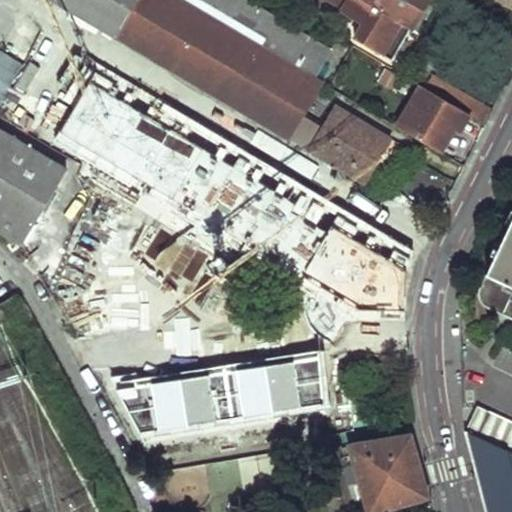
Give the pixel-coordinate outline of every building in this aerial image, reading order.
[(119,37),(291,137),(312,103),(323,84),(295,67),(311,38),(246,0),(94,0),(92,3),(127,24),(119,37)] [(365,23),(356,39),(394,61),(413,29),(364,0),(341,0),(338,7),(365,23)] [(364,0),(413,29),(430,0),(437,0),(459,13),(463,6),(453,0),(364,0)] [(127,24),(92,3),(84,17),(119,37),(127,24)] [(480,32),(503,44),(509,33),(486,20),(480,32)] [(0,107),(288,269),(329,196),(21,23),(0,60),(0,107)] [(339,23),(332,33),(340,38),(345,28),(339,23)] [(428,90),(468,113),(486,123),(492,111),(472,99),(470,101),(433,80),(428,90)] [(421,85),(397,127),(438,152),(451,129),(457,133),(468,113),(428,90),(421,85)] [(336,106),(343,110),(349,100),(330,89),(320,107),(312,103),(291,137),(311,151),(336,106)] [(340,169),(363,182),(390,137),(343,110),(336,106),(311,151),(340,169)] [(0,152),(12,134),(0,126),(0,152)] [(12,134),(0,152),(0,232),(21,245),(68,168),(12,134)] [(511,220),(479,290),(478,293),(477,297),(480,305),(511,321),(511,320),(511,220)] [(43,237),(49,294),(87,290),(86,280),(148,273),(143,226),(43,237)] [(99,330),(90,282),(65,287),(74,335),(99,330)] [(465,431),(511,452),(511,422),(476,406),(465,431)] [(511,511),(511,452),(465,431),(486,511),(511,511)] [(350,448),(370,511),(375,511),(427,496),(410,438),(350,448)]
